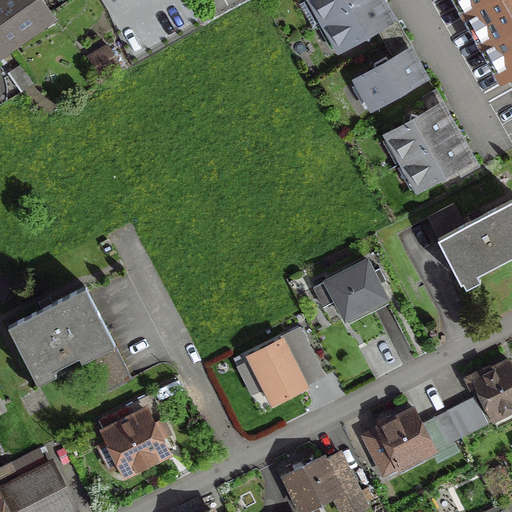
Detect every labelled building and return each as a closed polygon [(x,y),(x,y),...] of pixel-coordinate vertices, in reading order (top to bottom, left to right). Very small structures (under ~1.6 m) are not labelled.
[(4,46),(49,14),(39,0),(0,0),(0,39),(4,46)] [(311,29),(324,21),(361,0),(305,0),(298,5),(311,29)] [(387,21),(375,0),(361,0),(324,21),(340,48),(358,38),(366,40),(369,32),(387,21)] [(511,0),(457,0),(501,78),(511,72),(511,0)] [(378,32),(383,41),(400,31),(395,22),(378,32)] [(407,44),(400,31),(383,41),(390,53),(407,44)] [(107,47),(89,57),(101,78),(119,68),(107,47)] [(373,107),(421,80),(405,52),(387,63),(384,57),(372,64),(375,69),(357,79),(373,107)] [(20,67),(8,76),(19,92),(31,84),(20,67)] [(388,134),(403,160),(451,133),(436,107),(417,117),(409,115),(407,123),(388,134)] [(451,133),(403,160),(419,188),(437,177),(446,180),(448,171),(454,168),(459,176),(477,166),(471,157),(466,160),(451,133)] [(452,204),(426,218),(459,283),(511,255),(511,198),(462,224),(452,204)] [(324,281),(344,318),(384,297),(365,260),(324,281)] [(113,344),(83,287),(6,326),(33,378),(80,354),(101,395),(131,380),(112,344),(113,344)] [(288,346),(252,364),(271,399),(305,381),(296,364),(302,361),(298,353),(292,356),(288,346)] [(481,369),(463,378),(468,389),(473,386),(489,418),(511,406),(511,370),(508,362),(483,374),(481,369)] [(472,396),(445,411),(459,437),(486,423),(472,396)] [(158,438),(167,434),(160,420),(151,425),(144,410),(103,431),(123,472),(165,451),(158,438)] [(432,448),(420,423),(413,410),(387,423),(385,418),(375,423),(378,428),(363,435),(382,473),(432,448)] [(445,411),(420,423),(432,448),(433,450),(459,437),(445,411)] [(332,495),(340,511),(354,511),(364,507),(337,452),(321,460),(319,457),(283,475),(290,489),(285,491),(291,503),(296,501),(301,511),(332,495)] [(0,482),(14,475),(9,464),(0,468),(0,482)] [(0,489),(0,511),(55,511),(70,505),(50,465),(0,489)]
